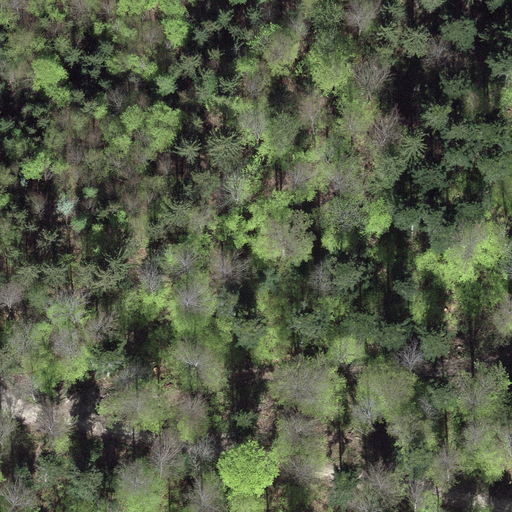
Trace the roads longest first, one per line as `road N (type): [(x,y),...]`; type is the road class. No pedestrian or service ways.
road 1 (track): [(511,344),(468,365),(275,373),(56,418)]
road 2 (track): [(56,418),(511,508)]
